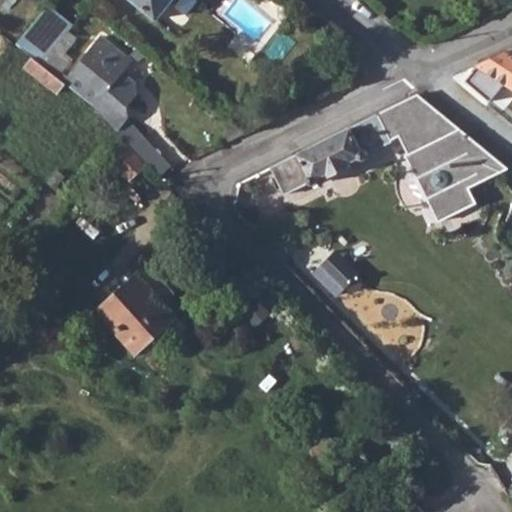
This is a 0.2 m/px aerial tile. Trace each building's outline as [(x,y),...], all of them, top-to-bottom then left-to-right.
[(127,0),(152,20),(169,0),(127,0)] [(47,3),(20,46),(47,62),(73,19),(47,3)] [(103,35),(64,81),(66,82),(96,106),(117,128),(128,116),(127,105),(137,94),(137,82),(122,71),(131,60),(103,35)] [(511,82),(511,52),(507,49),(481,61),(511,82)] [(64,81),(42,62),(35,57),(25,66),(57,93),(66,82),(64,81)] [(399,134),(405,145),(441,128),(467,149),(475,140),(418,93),(384,110),(396,135),(399,134)] [(330,137),(258,173),(271,198),(275,196),(279,199),(296,190),(295,187),(326,171),(328,175),(348,164),(347,161),(369,150),(371,153),(388,144),(389,139),(391,137),(378,113),(330,137)] [(469,188),(510,169),(475,140),(467,149),(441,128),(405,145),(408,150),(403,153),(437,221),(475,201),(469,188)] [(131,178),(147,164),(123,140),(108,153),(131,178)] [(150,162),(162,174),(165,173),(172,166),(154,146),(144,155),(150,162)] [(342,294),(360,266),(333,249),(315,276),(342,294)] [(178,315),(139,272),(98,310),(136,354),(178,315)]
